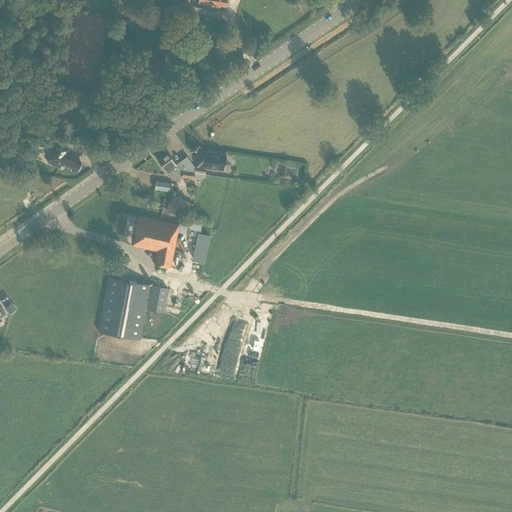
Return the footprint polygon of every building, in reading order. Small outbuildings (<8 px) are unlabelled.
[(218,2),(224,2),(224,0),(203,0),(203,8),(217,10),(218,2)] [(68,147),(57,141),(49,157),(60,163),(75,171),(78,170),(80,166),(79,163),(80,161),(65,153),(68,147)] [(199,143),(190,149),(192,152),(199,161),(196,164),(197,164),(224,168),(224,164),(226,162),(227,158),(225,156),(226,152),(206,150),(205,149),(204,151),(199,143)] [(167,152),(157,160),(164,169),(168,174),(172,170),(181,176),(204,180),(205,173),(184,170),(184,171),(177,167),(176,165),(177,165),(167,152)] [(194,166),(186,156),(176,164),(183,169),(193,171),(194,166)] [(173,183),(155,180),(154,189),(172,191),(173,183)] [(186,201),(172,194),(166,206),(180,212),(186,201)] [(120,213),(116,230),(134,233),(132,245),(156,250),(154,263),(170,266),(173,250),(177,231),(179,223),(138,215),(137,216),(120,213)] [(180,215),(179,223),(177,231),(198,236),(200,232),(202,222),(180,215)] [(198,236),(192,260),(204,263),(210,234),(200,232),(198,236)] [(140,339),(150,284),(108,276),(98,331),(140,339)] [(163,312),(168,287),(151,284),(146,309),(163,312)] [(17,308),(12,301),(4,307),(9,314),(17,308)]
